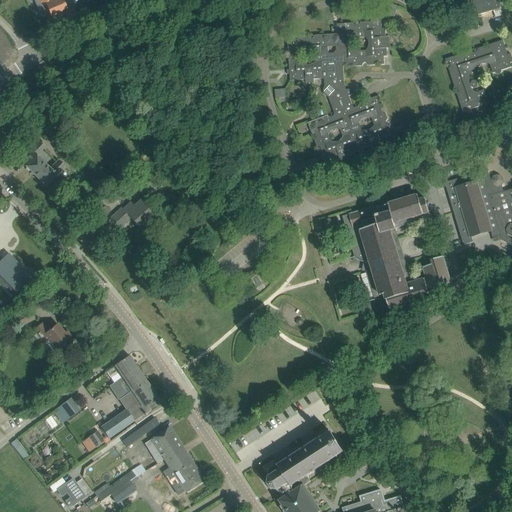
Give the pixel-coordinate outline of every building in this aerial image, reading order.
[(67,11),(63,2),(62,0),(56,0),(53,2),(51,0),(35,0),(42,15),(49,12),(52,17),(60,14),(61,16),(68,14),(67,11)] [(472,0),(477,16),(502,8),(499,0),(472,0)] [(398,9),(398,7),(399,6),(390,3),(390,4),(389,6),(388,10),(387,13),(395,16),(398,9)] [(443,25),(445,32),(460,27),(457,20),(443,25)] [(339,27),(339,28),(340,28),(340,29),(340,30),(341,30),(341,31),(340,32),(340,33),(339,33),(339,34),(338,34),(315,36),(315,37),(314,38),(313,39),(312,39),(311,39),(310,39),(310,38),(309,38),(309,37),(308,37),(308,36),(299,37),(298,39),(298,40),(296,40),(295,40),(294,40),(293,39),(292,37),(288,37),(289,52),(290,52),(291,53),(291,54),(292,55),(292,56),(291,57),(291,58),(290,59),(289,59),(290,70),(287,70),(288,75),(290,75),(291,81),(306,80),(306,84),(314,83),(314,80),(324,79),(324,86),(325,88),(323,91),(323,92),(324,95),(325,96),(327,97),(328,98),(329,98),(335,113),(335,114),(334,115),(334,116),(333,117),(332,118),(331,118),(330,117),(329,117),(329,116),(328,115),(308,123),(312,135),(313,135),(315,135),(316,136),(316,137),(316,138),(316,139),(316,140),(315,141),(317,147),(319,147),(320,147),(320,148),(321,149),(321,151),(320,152),(320,153),(319,153),(323,165),(340,159),(341,162),(349,159),(348,156),(371,147),(372,150),(380,147),(379,144),(395,138),(390,126),(389,126),(388,126),(387,125),(386,124),(386,123),(386,121),(387,121),(388,120),(385,114),(384,114),(382,113),(381,112),(381,111),(381,110),(382,108),(383,108),(379,97),(359,104),(359,105),(359,106),(359,107),(358,108),(357,108),(355,108),(354,108),(353,107),(349,97),(351,96),(352,94),(350,90),(349,90),(346,91),(344,84),(343,67),(344,66),(345,65),(346,64),(347,64),(349,65),(350,66),(350,67),(362,66),(363,65),(364,64),(365,63),(366,63),(367,64),(368,64),(368,65),(369,65),(375,65),(375,64),(376,63),(377,62),(378,62),(379,63),(380,63),(381,64),(381,65),(384,64),(384,57),(387,57),(387,49),(390,49),(390,47),(390,37),(386,37),(386,29),(382,29),(382,21),(379,21),(379,22),(378,23),(378,24),(377,24),(376,25),(375,25),(374,25),(373,24),(372,23),(372,22),(361,23),(360,24),(360,25),(359,26),(358,26),(357,26),(356,26),(355,26),(355,25),(354,24),(354,23),(337,24),(337,27),(338,27),(339,27)] [(460,55),(445,60),(446,63),(447,63),(449,63),(450,64),(451,65),(451,66),(451,67),(450,68),(449,69),(448,69),(454,88),(455,88),(457,88),(458,88),(458,89),(459,90),(459,91),(459,92),(458,93),(458,94),(457,94),(462,112),(466,111),(466,110),(467,109),(467,108),(468,107),(470,107),(471,107),(472,108),(473,109),(479,107),(479,105),(480,104),(481,103),(482,103),(483,103),(484,103),(485,104),(488,103),(484,91),(476,93),(475,93),(474,92),(472,90),(471,88),(472,87),(474,89),(478,88),(476,80),(472,82),(470,84),(470,85),(469,84),(469,83),(469,81),(470,80),(470,78),(471,77),(476,75),(474,70),(475,68),(477,66),(480,65),(482,64),(484,64),(487,64),(489,64),(490,65),(492,73),(495,72),(496,74),(496,75),(497,75),(499,75),(500,75),(501,74),(501,73),(502,71),(501,70),(511,67),(510,63),(511,62),(511,57),(511,54),(508,56),(503,41),(490,45),(490,46),(490,48),(489,49),(488,49),(487,49),(485,49),(484,48),(484,47),(478,49),(478,50),(478,51),(477,52),(476,53),(475,53),(474,53),(473,53),(472,52),(471,51),(466,53),(465,51),(459,53),(460,55)] [(276,99),(286,98),(285,89),(275,90),(276,99)] [(500,119),(509,116),(506,107),(497,109),(500,119)] [(47,133),(56,124),(51,119),(42,128),(47,133)] [(406,146),(416,142),(413,134),(403,138),(406,146)] [(50,169),(36,156),(45,148),(39,142),(20,162),(46,187),(65,168),(58,161),(50,169)] [(493,186),(488,170),(445,183),(464,245),(474,242),(472,236),(489,231),(491,237),(500,234),(502,240),(511,245),(511,189),(504,193),(502,187),(497,188),(493,186)] [(308,183),(318,179),(314,171),(305,175),(308,183)] [(406,219),(429,212),(426,199),(420,201),(418,196),(409,199),(388,205),(385,206),(378,208),(377,205),(368,208),(365,209),(352,213),(351,213),(349,214),(342,216),(354,256),(355,256),(355,257),(358,259),(360,260),(361,261),(363,262),(366,272),(367,273),(371,288),(374,298),(376,297),(385,294),(391,313),(432,301),(431,298),(448,293),(446,285),(451,283),(443,257),(433,259),(431,260),(433,266),(423,268),(427,279),(425,279),(416,282),(412,283),(407,285),(390,231),(397,229),(396,228),(408,224),(406,219)] [(121,208),(117,212),(109,219),(119,229),(131,219),(140,229),(147,222),(154,215),(141,200),(134,206),(131,203),(123,210),(121,208)] [(105,216),(110,212),(105,207),(100,211),(105,216)] [(258,222),(250,229),(253,232),(258,239),(266,232),(260,226),(258,222)] [(421,249),(430,246),(428,239),(419,242),(421,249)] [(0,257),(0,284),(11,297),(16,292),(17,293),(32,279),(33,279),(27,273),(20,267),(8,254),(3,260),(0,257)] [(257,289),(263,285),(257,275),(251,279),(257,289)] [(364,314),(373,312),(370,302),(361,304),(364,314)] [(27,311),(25,308),(14,314),(22,327),(35,320),(30,309),(27,311)] [(50,331),(45,324),(44,323),(32,332),(35,336),(34,336),(39,343),(40,342),(43,346),(47,342),(56,353),(73,339),(67,332),(65,334),(57,325),(50,331)] [(132,392),(147,382),(129,356),(114,366),(115,366),(106,372),(107,373),(111,378),(119,373),(122,377),(116,381),(126,395),(119,400),(122,404),(135,395),(132,392)] [(109,439),(149,411),(146,406),(158,398),(147,382),(132,392),(135,395),(122,404),(126,410),(101,427),(109,439)] [(63,424),(70,418),(80,411),(70,399),(58,408),(62,414),(58,417),(63,424)] [(153,429),(148,423),(129,438),(133,443),(153,429)] [(204,481),(169,428),(152,439),(170,468),(163,472),(169,481),(176,477),(186,492),(204,481)] [(279,491),(284,498),(284,499),(304,485),(305,485),(311,481),(307,476),(314,471),(315,472),(316,472),(315,471),(322,467),(322,468),(324,467),(323,466),(329,462),(330,463),(331,462),(330,461),(337,457),(337,458),(339,457),(338,456),(343,453),(344,453),(344,452),(339,443),(336,440),(331,431),(330,432),(330,431),(329,432),(325,435),(324,434),(315,440),(314,437),(306,442),(308,444),(293,454),(291,452),(284,457),(287,460),(280,465),(279,463),(277,464),(275,460),(263,468),(264,469),(264,468),(269,476),(268,477),(269,478),(268,482),(267,483),(267,484),(269,484),(271,488),(270,489),(272,490),(272,489),(277,490),(278,491),(279,491)] [(89,453),(104,442),(97,432),(82,443),(89,453)] [(17,440),(12,443),(24,459),(28,456),(17,440)] [(141,465),(131,471),(136,478),(145,472),(145,470),(144,470),(144,469),(141,465)] [(382,480),(388,479),(386,471),(376,474),(379,482),(382,480)] [(109,487),(106,489),(108,492),(109,493),(110,495),(111,496),(117,504),(136,491),(131,484),(125,476),(109,487)] [(392,478),(388,479),(382,480),(385,489),(395,486),(392,478)] [(85,497),(72,479),(56,491),(61,498),(66,495),(69,499),(64,502),(69,509),(85,497)] [(405,511),(401,497),(385,502),(381,490),(360,497),(362,503),(342,509),(343,511),(322,511),(305,485),(304,485),(284,499),(284,498),(280,501),(287,511),(405,511)] [(161,496),(156,500),(161,507),(166,504),(161,496)] [(94,498),(87,503),(90,508),(98,503),(94,498)]
